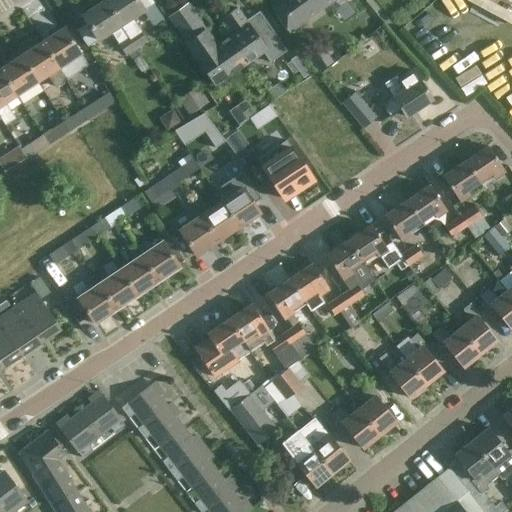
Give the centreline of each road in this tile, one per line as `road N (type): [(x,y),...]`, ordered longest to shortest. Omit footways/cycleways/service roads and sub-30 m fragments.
road 1 (residential): [(0,429),(479,114)]
road 2 (residential): [(331,511),(511,368)]
